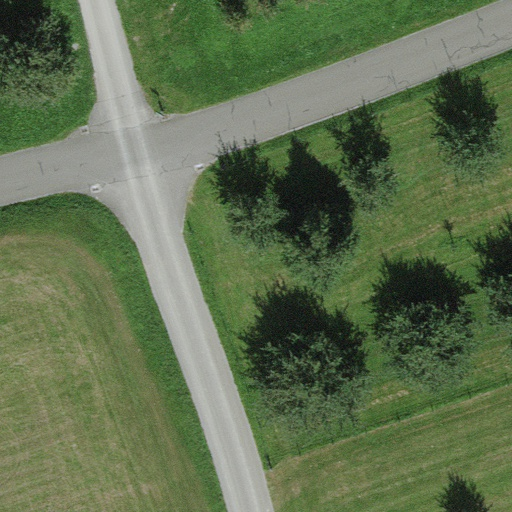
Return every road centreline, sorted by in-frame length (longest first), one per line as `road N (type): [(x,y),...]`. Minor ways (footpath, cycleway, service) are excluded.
road 1 (unclassified): [(511,20),(142,158),(0,186)]
road 2 (track): [(142,158),(99,0)]
